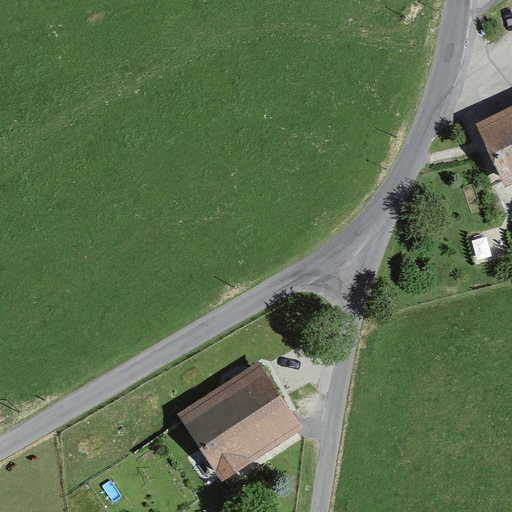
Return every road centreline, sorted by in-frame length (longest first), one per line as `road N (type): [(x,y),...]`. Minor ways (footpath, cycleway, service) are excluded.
road 1 (unclassified): [(0,450),(345,250)]
road 2 (unclassified): [(345,250),(389,202),(417,144),(448,62),(456,0)]
road 3 (unclassified): [(325,511),(356,302),(355,266),(345,250)]
